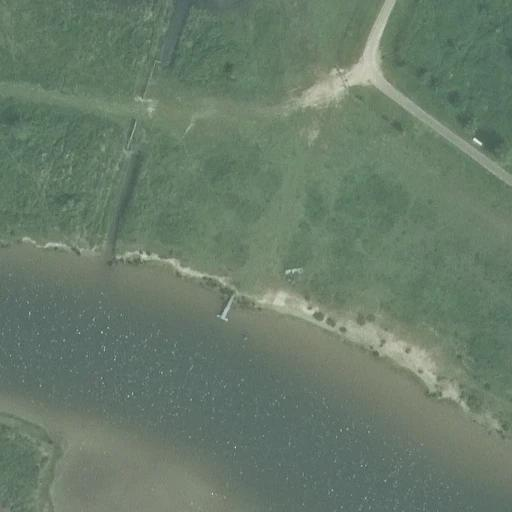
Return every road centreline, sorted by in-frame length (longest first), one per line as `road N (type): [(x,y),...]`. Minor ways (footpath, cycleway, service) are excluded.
road 1 (track): [(370,70),(248,130),(0,88)]
road 2 (track): [(248,130),(387,157),(511,229)]
road 3 (track): [(511,182),(370,70)]
